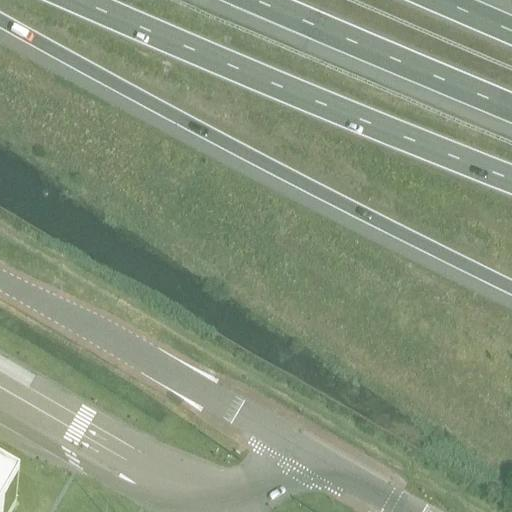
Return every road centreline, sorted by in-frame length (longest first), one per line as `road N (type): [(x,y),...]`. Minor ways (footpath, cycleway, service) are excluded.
road 1 (motorway): [(0,22),(511,287)]
road 2 (unclassified): [(410,511),(0,279)]
road 3 (motorway): [(76,0),(511,180)]
road 4 (motorway): [(255,0),(511,108)]
